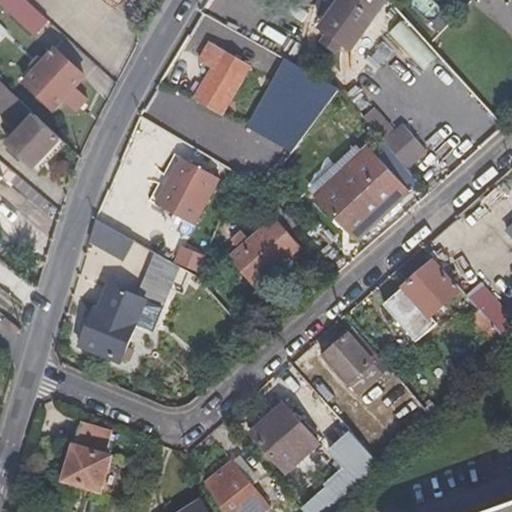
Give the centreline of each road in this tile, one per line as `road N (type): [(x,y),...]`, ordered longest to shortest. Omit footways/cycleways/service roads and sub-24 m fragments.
road 1 (residential): [(511,140),(203,415),(167,421),(31,374)]
road 2 (residential): [(31,374),(120,113),(184,0)]
